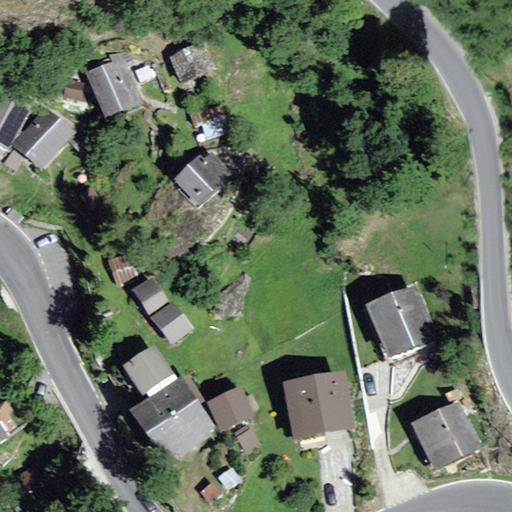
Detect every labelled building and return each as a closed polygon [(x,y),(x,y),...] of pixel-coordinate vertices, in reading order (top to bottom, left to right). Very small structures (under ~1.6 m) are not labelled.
[(202,52),(171,64),(183,95),(214,83),(202,52)] [(139,110),(121,63),(88,76),(106,123),(139,110)] [(0,95),(0,148),(9,153),(33,112),(1,94),(0,95)] [(222,114),(192,122),(199,147),(229,139),(222,114)] [(40,176),(73,142),(52,121),(18,155),(40,176)] [(174,188),(196,212),(227,184),(205,160),(174,188)] [(93,192),(74,207),(85,221),(104,206),(93,192)] [(166,309),(151,287),(132,301),(147,323),(166,309)] [(436,341),(418,298),(372,317),(390,361),(436,341)] [(193,336),(172,314),(154,330),(174,353),(193,336)] [(168,385),(151,360),(124,378),(140,403),(168,385)] [(352,436),(339,380),(285,393),(298,448),(352,436)] [(209,438),(180,391),(128,424),(157,471),(209,438)] [(238,398),(207,412),(220,440),(251,426),(238,398)] [(458,412),(415,433),(437,477),(480,455),(458,412)] [(38,464),(22,476),(31,489),(48,477),(38,464)]
